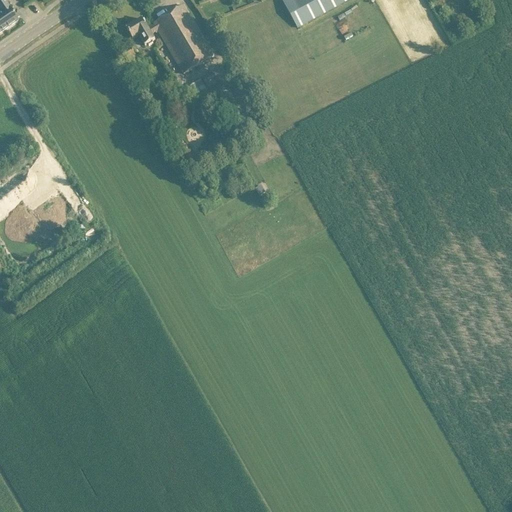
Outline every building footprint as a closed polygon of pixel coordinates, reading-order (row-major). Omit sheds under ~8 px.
[(0,33),(18,22),(15,17),(19,14),(15,9),(11,12),(3,0),(0,0),(0,12),(1,14),(0,14),(0,33)] [(281,0),(297,29),(326,14),(349,0),(281,0)] [(158,32),(184,75),(214,57),(184,7),(154,24),(155,26),(148,29),(143,20),(126,30),(133,41),(139,38),(145,47),(155,41),(152,36),(158,32)] [(124,67),(137,59),(131,48),(117,56),(124,67)] [(216,79),(213,74),(203,80),(206,85),(216,79)] [(210,96),(201,80),(190,87),(199,102),(210,96)] [(27,159),(0,181),(0,219),(46,182),(27,159)] [(263,186),(257,189),(261,196),(267,193),(263,186)] [(0,280),(24,261),(28,266),(86,218),(82,214),(76,218),(58,195),(21,225),(18,221),(12,226),(15,230),(0,242),(0,280)]
